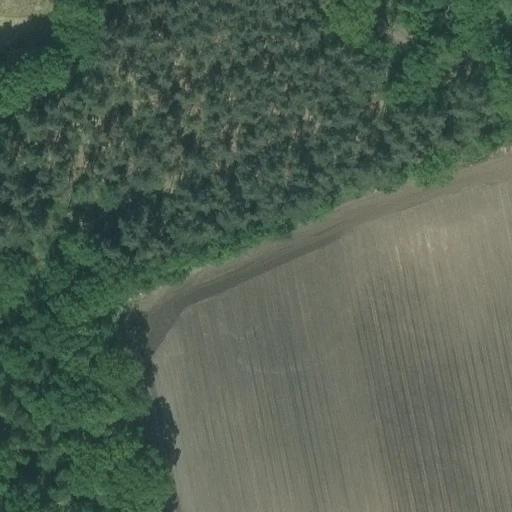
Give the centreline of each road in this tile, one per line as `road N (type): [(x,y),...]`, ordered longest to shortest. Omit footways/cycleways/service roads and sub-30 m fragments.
road 1 (track): [(0,233),(58,219),(477,45)]
road 2 (track): [(477,45),(418,35),(356,0)]
